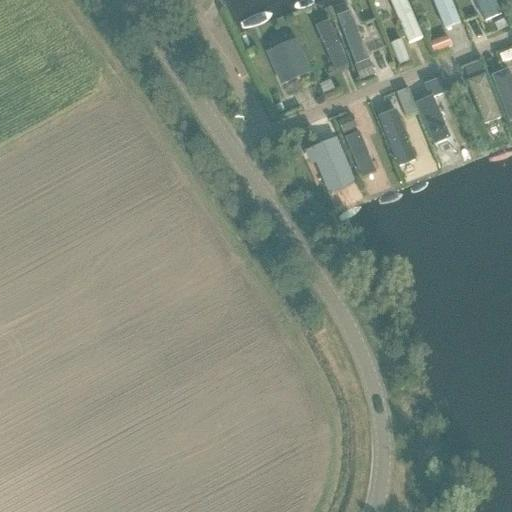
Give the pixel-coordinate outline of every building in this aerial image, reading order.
[(409,44),(424,37),(407,0),(396,0),(391,3),(409,44)] [(462,21),(453,0),(434,0),(445,28),(462,21)] [(477,0),(486,20),(503,13),(497,0),(477,0)] [(370,58),(352,10),(338,15),(357,64),(370,58)] [(509,26),(505,18),(495,23),(499,31),(509,26)] [(350,64),(330,19),(316,25),(336,70),(350,64)] [(453,45),(449,34),(431,42),(435,52),(453,45)] [(313,71),(298,37),(267,50),(281,84),(313,71)] [(411,60),(402,38),(391,43),(399,64),(411,60)] [(511,48),(500,53),(503,62),(511,59),(511,48)] [(370,59),(356,65),(362,80),(376,74),(370,59)] [(470,80),(468,81),(485,123),(503,116),(486,73),(485,74),(480,62),(466,68),(470,80)] [(511,121),(511,70),(511,67),(493,74),(511,121)] [(431,96),(417,101),(435,145),(453,137),(436,97),(450,91),(443,75),(425,83),(431,96)] [(335,88),(331,79),(320,83),(324,93),(335,88)] [(397,92),(407,116),(417,112),(408,88),(397,92)] [(285,110),(282,102),(276,105),(279,113),(285,110)] [(418,159),(397,108),(379,115),(399,166),(418,159)] [(359,127),(354,114),(339,120),(344,133),(359,127)] [(378,171),(361,131),(346,137),(363,177),(378,171)] [(356,180),(338,136),(305,150),(311,164),(317,162),(329,192),(356,180)]
